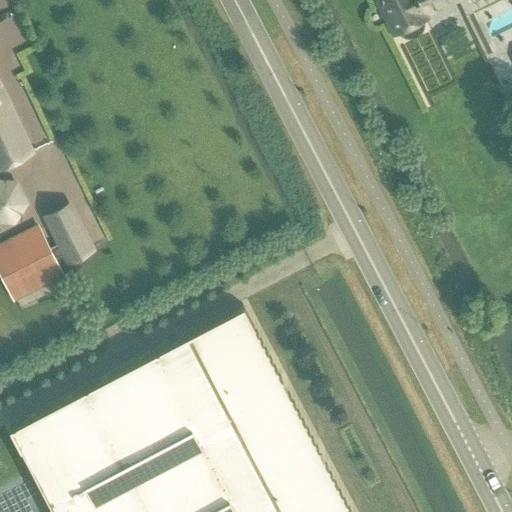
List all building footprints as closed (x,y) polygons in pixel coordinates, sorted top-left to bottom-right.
[(377,0),(394,32),(397,31),(401,36),(405,38),(411,38),(416,36),(420,33),(422,30),(424,26),(424,21),(423,17),(425,16),(424,14),(451,0),(377,0)] [(0,84),(0,167),(32,153),(0,84)] [(70,203),(45,215),(67,260),(92,248),(70,203)] [(61,271),(60,270),(39,229),(0,248),(0,270),(12,296),(61,271)] [(351,511),(242,304),(9,426),(53,511),(351,511)]
